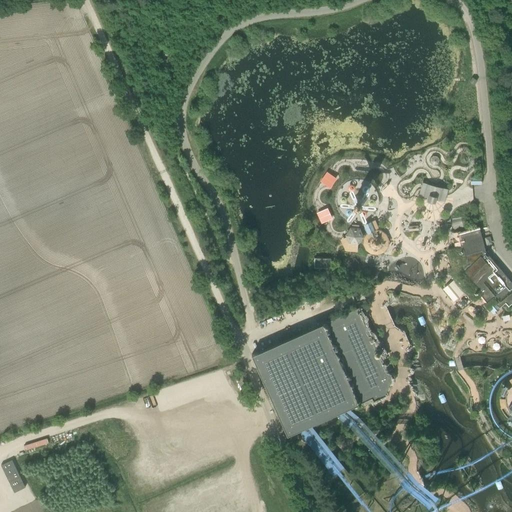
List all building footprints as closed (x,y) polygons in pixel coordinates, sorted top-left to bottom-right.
[(435,167),(439,166),(440,163),(440,160),(439,158),(436,156),(433,156),(431,157),(429,160),(430,164),(432,166),(435,167)] [(335,179),(327,173),(321,182),(329,188),(335,179)] [(471,177),(470,185),(481,185),(481,177),(471,177)] [(353,202),(353,203),(346,213),(346,214),(346,215),(348,216),(349,215),(357,205),(362,216),(364,217),(365,217),(366,216),(366,214),(361,204),(361,203),(374,204),(375,203),(375,202),(375,201),(374,200),(362,199),(361,199),(361,198),(369,188),(369,187),(368,186),(366,186),(365,186),(358,196),(357,196),(352,185),(351,184),(350,184),(349,185),(349,186),(354,198),(341,197),(340,197),(339,198),(339,200),(341,201),(353,202)] [(439,203),(444,204),(446,202),(447,199),(447,196),(448,191),(423,184),(421,190),(419,198),(423,199),(426,200),(428,200),(436,202),(439,203)] [(327,210),(318,214),(322,224),(331,220),(327,210)] [(461,218),(451,219),(454,231),(463,227),(461,218)] [(363,224),(366,232),(367,233),(364,237),(363,244),(366,250),(371,254),(378,255),(384,252),(388,247),(388,240),(386,234),(380,230),(375,230),(375,229),(378,228),(375,221),(375,220),(372,221),(364,224),(363,224)] [(353,225),(351,225),(351,227),(350,227),(344,234),(346,237),(344,237),(343,238),(342,238),(342,239),(341,239),(340,239),(345,251),(357,252),(357,244),(358,244),(364,236),(360,227),(358,227),(359,225),(357,225),(355,225),(353,225)] [(492,260),(485,252),(479,228),(458,233),(459,238),(458,238),(460,244),(461,244),(462,248),(451,251),(455,267),(451,271),(457,278),(456,279),(465,290),(466,289),(476,300),(481,295),(494,312),(501,306),(505,303),(508,306),(511,302),(511,283),(497,265),(492,269),(488,264),(492,260)] [(331,257),(314,257),(314,267),(330,267),(331,257)] [(454,280),(442,286),(449,301),(462,295),(454,280)] [(409,379),(410,380),(410,379),(409,379),(399,377),(400,369),(412,371),(413,371),(413,370),(395,368),(387,369),(382,357),(369,329),(392,319),(391,318),(382,322),(379,315),(388,311),(388,310),(365,320),(359,306),(251,355),(255,363),(288,436),(293,433),(300,431),(304,428),(343,411),(364,402),(372,398),(373,401),(374,401),(381,398),(386,395),(388,391),(396,388),(394,384),(392,380),(409,379)] [(499,397),(498,405),(500,413),(504,419),(506,421),(510,424),(511,425),(511,382),(508,385),(502,390),(499,397)]
